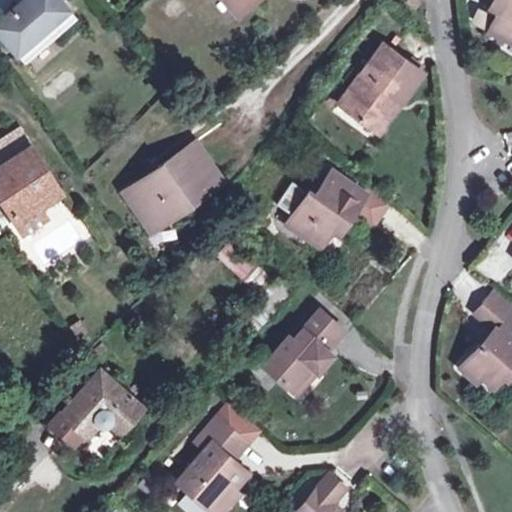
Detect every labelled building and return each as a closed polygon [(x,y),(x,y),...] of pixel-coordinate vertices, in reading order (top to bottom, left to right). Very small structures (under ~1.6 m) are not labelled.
[(0,34),(24,62),(76,17),(61,0),(21,0),(0,18),(0,34)] [(251,0),(228,0),(239,11),(251,0)] [(511,0),(501,0),(497,10),(488,29),(511,41),(511,0)] [(501,0),(491,0),(489,6),(497,10),(501,0)] [(394,95),(401,99),(422,70),(382,42),(339,103),(372,126),(394,95)] [(53,101),(79,82),(69,68),(42,87),(53,101)] [(378,131),(401,99),(394,95),(372,126),(378,131)] [(58,190),(20,131),(0,144),(0,166),(2,165),(6,172),(0,175),(0,192),(24,229),(44,215),(36,204),(58,190)] [(125,187),(153,226),(222,178),(195,139),(125,187)] [(341,214),(347,219),(365,192),(330,169),(314,195),(307,190),(286,222),(303,235),(307,229),(323,241),(332,228),(341,214)] [(338,232),(347,219),(341,214),(332,228),(338,232)] [(320,246),(323,241),(307,229),(303,235),(320,246)] [(219,255),(241,277),(255,262),(233,240),(219,255)] [(272,278),(255,262),(241,277),(258,293),(272,278)] [(497,329),(510,315),(511,312),(511,307),(498,295),(480,315),(493,328),(494,326),(497,329)] [(311,364),(316,369),(331,352),(322,345),(326,339),(330,342),(342,329),(319,308),(293,338),(289,335),(264,363),(291,387),(306,369),(303,366),(307,361),(311,364)] [(511,317),(510,315),(497,329),(494,326),(493,328),(460,366),(476,381),(485,371),(497,381),(511,364),(511,317)] [(312,374),(316,369),(311,364),(307,361),(303,366),(306,369),(291,387),(296,391),(312,374)] [(99,369),(61,412),(58,410),(48,421),(73,442),(83,431),(86,433),(97,420),(99,421),(101,422),(103,422),(104,422),(106,421),(108,420),(119,430),(141,405),(99,369)] [(227,453),(240,437),(216,417),(196,440),(205,447),(176,479),(208,507),(229,484),(232,487),(247,471),(232,458),(227,453)] [(246,442),(240,437),(227,453),(232,458),(246,442)] [(19,462),(46,489),(63,472),(36,445),(19,462)] [(316,487),(329,499),(343,484),(329,472),(316,487)] [(219,511),(237,493),(232,487),(229,484),(208,507),(213,511),(219,511)] [(337,511),(340,509),(329,499),(316,487),(295,511),(337,511)]
